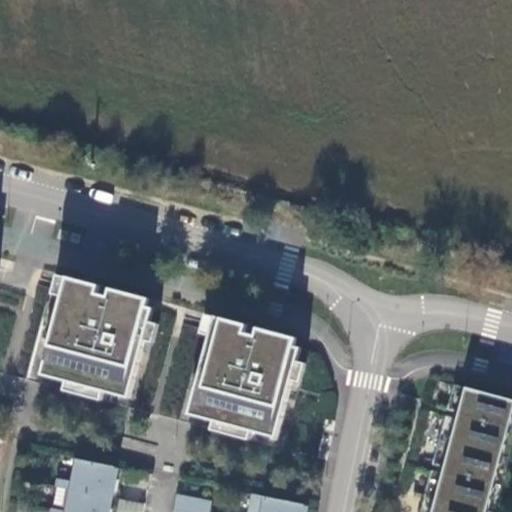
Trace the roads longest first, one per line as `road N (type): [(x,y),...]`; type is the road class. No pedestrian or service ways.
road 1 (tertiary): [(0,193),(309,277),(380,319)]
road 2 (residential): [(380,319),(343,511)]
road 3 (tertiary): [(380,319),(423,311),(511,329)]
